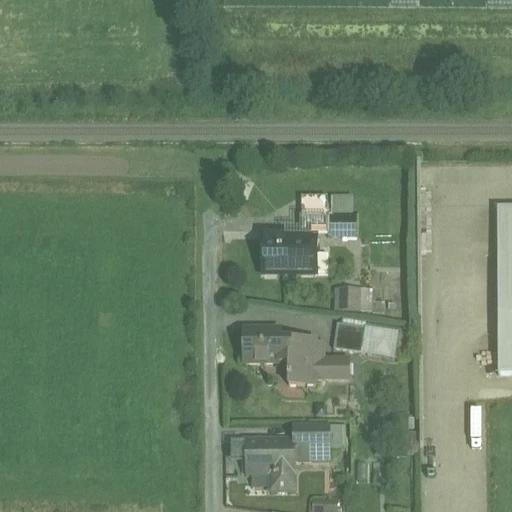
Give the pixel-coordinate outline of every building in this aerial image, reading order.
[(511,210),(499,211),(500,374),(511,373),(511,210)] [(357,217),(328,217),(328,239),(357,239),(357,217)] [(316,239),(264,239),(264,276),(288,276),(288,278),(316,277),(316,239)] [(375,294),(336,292),(335,314),(383,316),(384,306),(375,306),(375,294)] [(365,331),(338,327),(334,353),(362,356),(365,331)] [(324,348),(307,346),(307,344),(281,344),(281,333),(245,333),(245,367),(289,367),(289,390),(316,390),(316,384),(323,384),(324,383),(349,383),(349,364),(324,364),(324,348)] [(330,429),(294,429),(294,444),(314,444),(314,454),(330,454),(330,429)] [(294,444),(246,444),(247,476),(272,476),(272,494),(295,494),(294,464),(314,464),(314,454),(314,444),(294,444)] [(339,511),(339,500),(313,500),(312,511),(339,511)]
